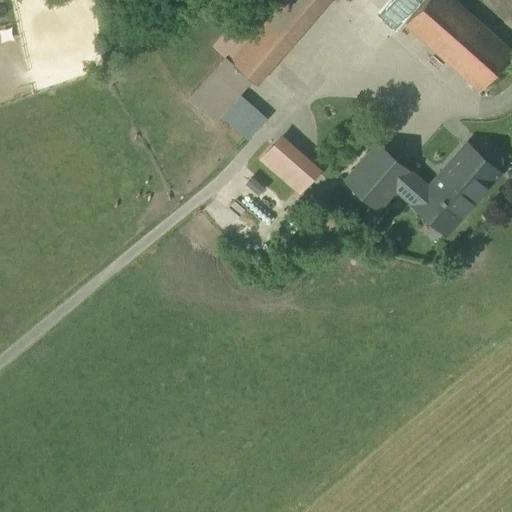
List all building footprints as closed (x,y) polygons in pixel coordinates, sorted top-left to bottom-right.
[(13,25),(58,12),(54,0),(34,0),(8,8),(13,25)] [(325,0),(260,0),(216,53),(254,85),(325,0)] [(506,50),(444,0),(419,0),(397,26),(474,89),(506,50)] [(218,114),(243,139),(263,120),(238,94),(218,114)] [(316,171),(278,137),(254,163),(293,197),(316,171)] [(396,188),(409,172),(378,145),(346,181),(378,209),(396,188)] [(428,189),(409,172),(396,188),(433,220),(446,206),(459,217),(498,172),(467,145),(428,189)]
